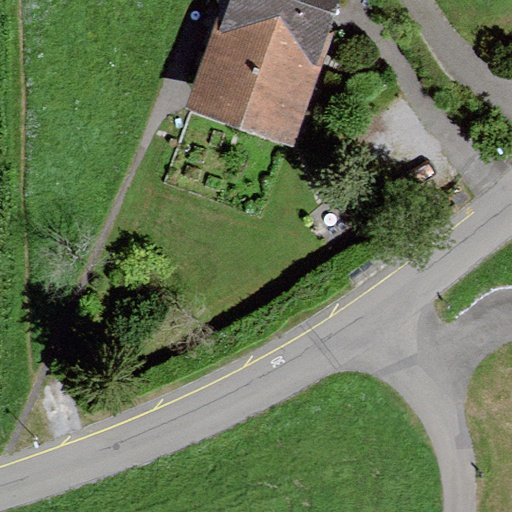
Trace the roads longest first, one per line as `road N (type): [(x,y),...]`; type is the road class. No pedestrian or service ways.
road 1 (residential): [(0,483),(144,438),(369,312)]
road 2 (residential): [(461,511),(463,435),(438,390),(369,312)]
road 3 (residential): [(369,312),(511,198)]
